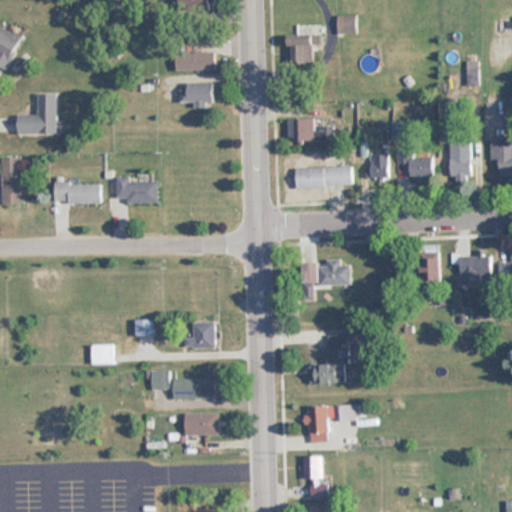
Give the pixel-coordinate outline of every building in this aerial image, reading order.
[(210,0),(179,0),(180,11),(211,10),(210,0)] [(339,33),(358,33),(358,15),(339,15),(339,33)] [(322,34),(289,34),(289,61),(322,61),(322,34)] [(177,52),(177,69),(216,69),(216,52),(177,52)] [(468,62),(468,85),(479,85),(479,62),(468,62)] [(215,82),(182,82),(182,102),(197,102),(197,105),(215,105),(215,82)] [(58,133),(58,93),(39,93),(39,114),(19,114),(19,133),(58,133)] [(334,143),(334,126),(323,126),(323,118),(289,118),(289,143),(334,143)] [(492,162),(501,162),(501,176),(511,176),(511,137),(492,138),(492,162)] [(451,143),(451,178),(473,178),(473,143),(451,143)] [(416,155),(416,148),(405,148),(405,178),(436,178),(436,155),(416,155)] [(389,154),(372,154),(372,178),(389,178),(389,154)] [(4,157),(4,204),(24,204),(24,157),(4,157)] [(353,186),(353,166),(296,168),(297,188),(353,186)] [(159,202),(159,181),(132,181),(132,176),(118,176),(118,198),(128,198),(128,202),(159,202)] [(103,203),(103,182),(56,182),(56,203),(103,203)] [(511,251),(508,252),(508,261),(501,261),(501,283),(511,282),(511,251)] [(441,281),(441,254),(420,254),(420,281),(441,281)] [(493,255),(462,255),(462,285),(484,285),(484,275),(493,275),(493,255)] [(319,285),(351,285),(351,266),(341,266),(341,261),(319,261),(319,285)] [(155,320),(137,320),(137,334),(155,334),(155,320)] [(217,322),(195,322),(195,338),(188,338),(188,348),(217,348),(217,322)] [(313,384),(350,384),(349,335),(328,335),(328,365),(313,365),(313,384)] [(115,364),(115,344),(92,344),(92,364),(115,364)] [(172,379),(172,370),(152,370),(152,389),(175,389),(175,399),(218,398),(218,378),(172,379)] [(335,421),(357,420),(357,405),(335,406),(335,421)] [(309,442),(329,442),(329,407),(309,407),(309,442)] [(186,435),(219,435),(219,413),(186,413),(186,435)] [(306,479),(312,479),(312,497),(331,497),(331,484),(326,484),(326,457),(306,457),(306,479)]
